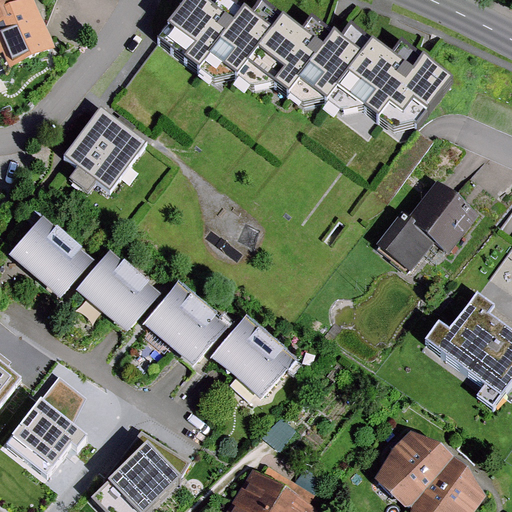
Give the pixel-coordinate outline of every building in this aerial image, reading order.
[(0,0),(0,27),(41,9),(37,0),(0,0)] [(269,75),(296,39),(258,11),(250,21),(221,0),(200,0),(163,52),(215,90),(234,65),(261,86),(269,75)] [(68,54),(46,7),(41,9),(0,27),(0,54),(10,57),(19,77),(68,54)] [(350,108),(386,60),(359,40),(352,51),(310,20),(296,39),(269,75),(307,103),(320,86),(350,108)] [(350,108),(399,147),(418,120),(439,134),(471,87),(443,68),(437,78),(395,50),(386,60),(350,108)] [(152,149),(104,111),(63,162),(111,200),(152,149)] [(387,254),(417,278),(441,248),(454,259),(482,223),(438,188),(387,254)] [(111,270),(52,223),(16,269),(75,315),(88,299),(111,270)] [(155,332),(178,304),(123,258),(111,270),(88,299),(144,345),(155,332)] [(215,371),(244,337),(189,291),(178,304),(155,332),(208,376),(215,371)] [(509,315),(490,301),(467,332),(453,327),(437,348),(508,401),(511,395),(511,336),(500,328),(509,315)] [(299,362),(254,325),(244,337),(215,371),(261,408),(299,362)] [(2,359),(0,357),(0,402),(22,374),(2,359)] [(76,446),(87,432),(41,397),(6,443),(46,473),(71,441),(76,446)] [(146,511),(183,477),(148,441),(90,498),(103,511),(146,511)] [(416,511),(428,511),(460,472),(421,442),(385,488),(416,511)] [(485,511),(496,500),(460,472),(428,511),(485,511)] [(319,511),(320,511),(258,476),(236,511),(319,511)]
